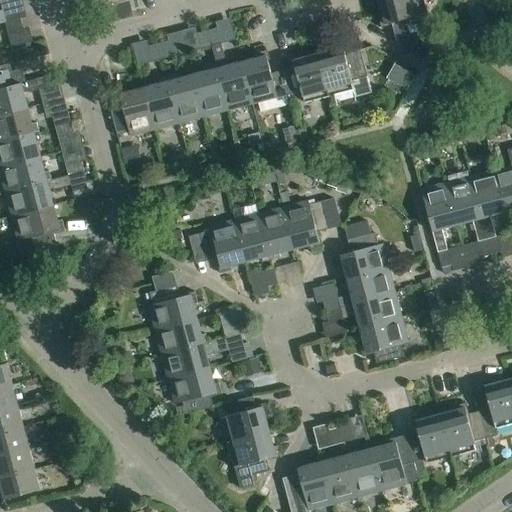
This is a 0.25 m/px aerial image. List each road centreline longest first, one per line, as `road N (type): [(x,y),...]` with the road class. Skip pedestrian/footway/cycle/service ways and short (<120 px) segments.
road 1 (residential): [(46,344),(112,228),(115,207),(73,43)]
road 2 (residential): [(277,322),(284,356),(307,397),(460,358)]
road 3 (unclassified): [(166,478),(46,344)]
road 4 (residential): [(511,272),(441,293),(460,358)]
